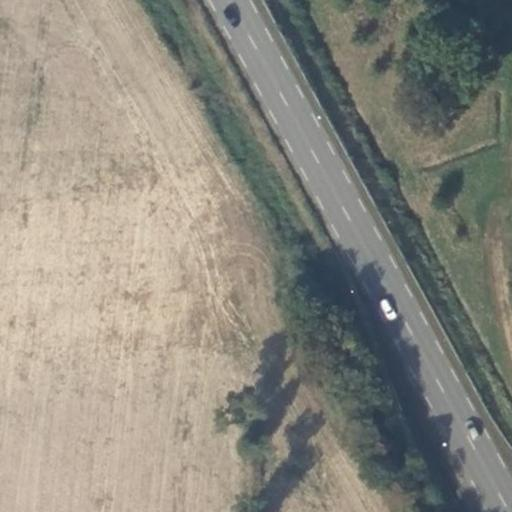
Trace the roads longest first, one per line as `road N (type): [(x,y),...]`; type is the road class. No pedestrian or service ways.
road 1 (primary): [(508,511),(229,0)]
road 2 (track): [(511,162),(504,347)]
